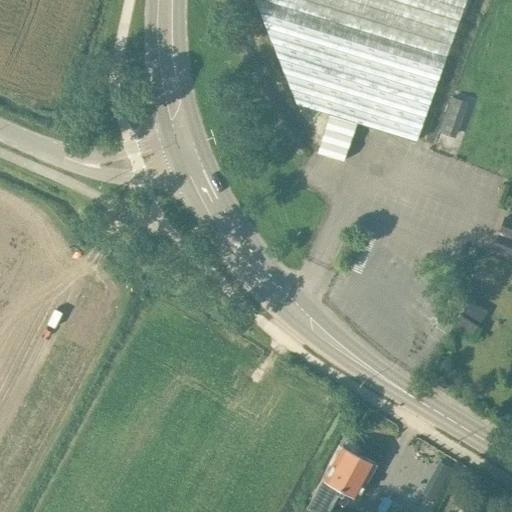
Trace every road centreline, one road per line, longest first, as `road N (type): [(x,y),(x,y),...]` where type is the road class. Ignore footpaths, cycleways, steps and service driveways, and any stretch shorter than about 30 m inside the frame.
road 1 (secondary): [(511,455),(297,310),(231,237),(184,146)]
road 2 (secondary): [(184,146),(104,166),(0,127)]
road 3 (tertiary): [(184,146),(167,75),(164,0)]
